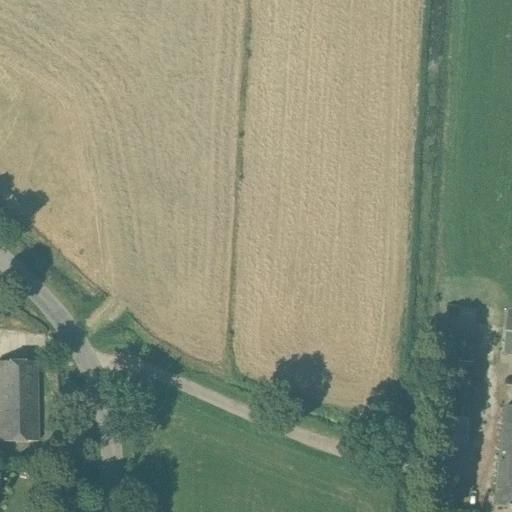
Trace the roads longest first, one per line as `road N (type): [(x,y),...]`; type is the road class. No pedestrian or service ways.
road 1 (track): [(491,310),(482,449),(457,461),(375,458),(151,369),(96,366)]
road 2 (unclassified): [(109,511),(110,445),(96,366),(0,258)]
